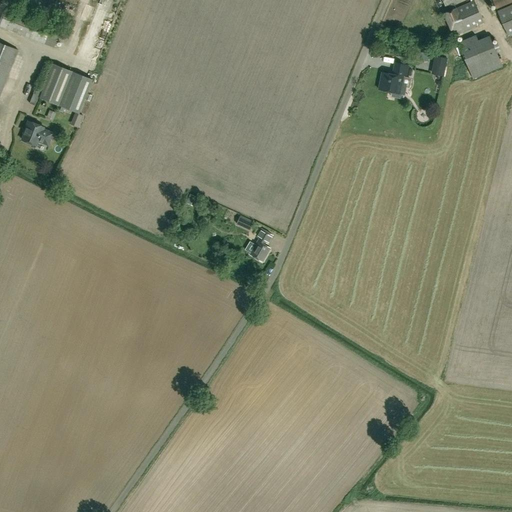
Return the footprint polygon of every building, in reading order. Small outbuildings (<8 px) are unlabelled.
[(453,35),(484,22),(475,0),(456,8),(454,2),(458,0),(442,0),(445,5),(448,4),(451,10),(444,12),(453,35)] [(7,5),(0,21),(0,25),(55,47),(63,27),(7,5)] [(508,36),(511,33),(511,5),(498,12),(508,36)] [(105,18),(98,16),(84,57),(88,58),(86,63),(94,66),(111,15),(106,14),(105,18)] [(473,78),(503,65),(490,35),(479,40),(476,35),(458,43),(473,78)] [(0,42),(0,95),(18,50),(0,42)] [(34,92),(30,101),(36,104),(41,92),(37,90),(48,61),(28,53),(16,85),(34,92)] [(437,56),(434,73),(444,75),(447,57),(437,56)] [(404,75),(406,76),(406,75),(410,76),(412,69),(408,68),(409,65),(395,62),(393,74),(382,72),(379,89),(400,93),(404,75)] [(72,71),(54,63),(40,98),(59,105),(72,71)] [(29,122),(22,140),(36,146),(38,141),(48,145),(53,133),(43,129),(44,127),(29,121),(28,121),(29,122)] [(391,128),(392,136),(400,135),(399,127),(391,128)] [(259,238),(255,244),(252,242),(247,252),(262,261),(271,247),(265,243),(265,242),(268,243),(273,235),(262,228),(257,236),(259,238)]
